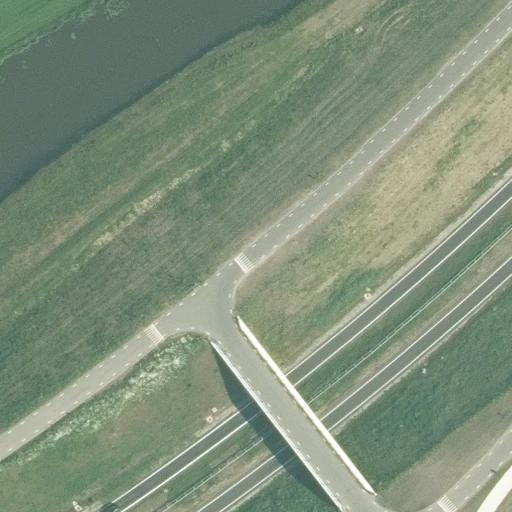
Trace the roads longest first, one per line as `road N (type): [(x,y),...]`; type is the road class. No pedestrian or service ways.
road 1 (trunk): [(511,185),(322,352),(108,511)]
road 2 (unclassified): [(511,16),(200,298)]
road 3 (trunk): [(206,511),(511,262)]
road 4 (unclassified): [(200,298),(364,511)]
road 5 (unclassified): [(200,298),(0,446)]
